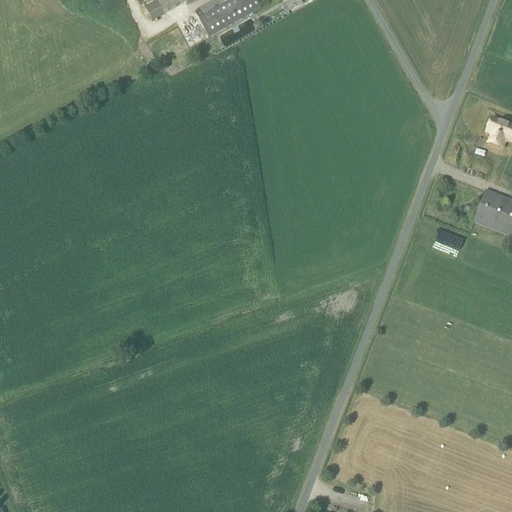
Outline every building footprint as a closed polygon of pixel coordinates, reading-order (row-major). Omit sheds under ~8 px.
[(58,81),(171,16),(161,0),(62,0),(59,2),(24,22),(58,81)] [(209,38),(262,8),(257,0),(215,0),(198,10),(195,15),(209,38)] [(301,0),(289,0),(284,3),(288,10),(303,2),(301,0)] [(179,35),(195,29),(190,15),(174,21),(179,35)] [(505,143),(510,142),(511,142),(511,127),(492,120),(487,133),(492,135),(488,144),(502,149),(505,143)] [(474,149),(472,153),(482,157),(483,153),(474,149)] [(511,179),(503,176),(500,183),(507,186),(506,189),(511,191),(511,179)] [(511,200),(486,191),(473,223),(511,238),(511,200)] [(350,511),(346,510),(347,506),(336,503),(333,511),(350,511)]
